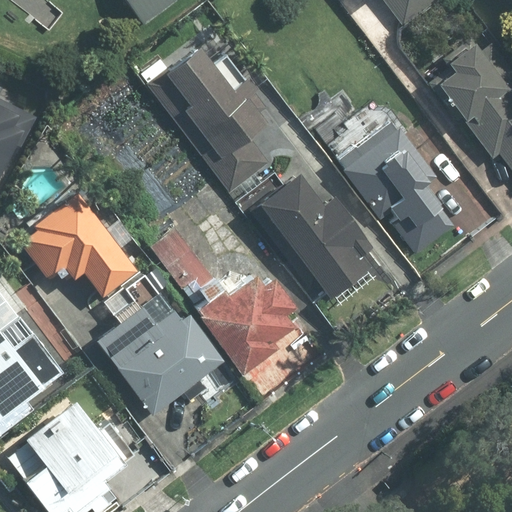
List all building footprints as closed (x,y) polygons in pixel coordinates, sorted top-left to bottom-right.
[(124,0),(143,25),(176,0),(124,0)] [(373,0),(398,31),(436,0),(373,0)] [(467,129),(491,159),(495,156),(511,177),(511,80),(501,67),(506,64),(488,41),(476,50),(466,37),(438,59),(444,68),(428,81),(462,123),(467,119),(472,125),(467,129)] [(167,120),(230,194),(269,162),(249,138),(265,124),(243,98),(254,89),(223,51),(207,64),(192,46),(159,72),(183,105),(167,120)] [(0,87),(1,86),(0,85),(0,166),(27,114),(0,99),(0,87)] [(414,258),(456,224),(422,182),(432,175),(388,121),(371,134),(366,127),(349,141),(351,144),(332,159),(340,168),(337,171),(376,219),(385,212),(390,219),(386,223),(414,258)] [(363,234),(331,196),(324,202),(295,169),(251,207),(330,299),(369,266),(351,245),(363,234)] [(67,196),(12,242),(45,280),(59,268),(68,280),(76,273),(98,299),(131,271),(67,196)] [(147,245),(181,289),(190,282),(195,287),(208,277),(171,227),(147,245)] [(289,309),(265,278),(257,284),(248,272),(220,294),(217,290),(189,312),(242,380),(278,352),(271,342),(291,327),(281,315),(289,309)] [(135,306),(91,341),(148,416),(221,361),(185,313),(172,311),(172,310),(172,309),(171,307),(171,306),(171,305),(170,304),(169,303),(169,302),(168,301),(167,300),(166,299),(165,299),(164,298),(163,297),(162,297),(161,297),(160,296),(158,296),(157,296),(156,296),(155,296),(154,296),(152,297),(151,297),(150,298),(149,298),(148,299),(147,300),(146,301),(145,301),(145,303),(144,304),(143,305),(143,306),(143,307),(135,306)] [(0,416),(62,371),(18,312),(0,325),(0,416)] [(73,398),(20,440),(38,465),(17,480),(40,511),(81,511),(83,511),(92,511),(116,495),(105,479),(138,455),(107,413),(91,424),(73,398)]
